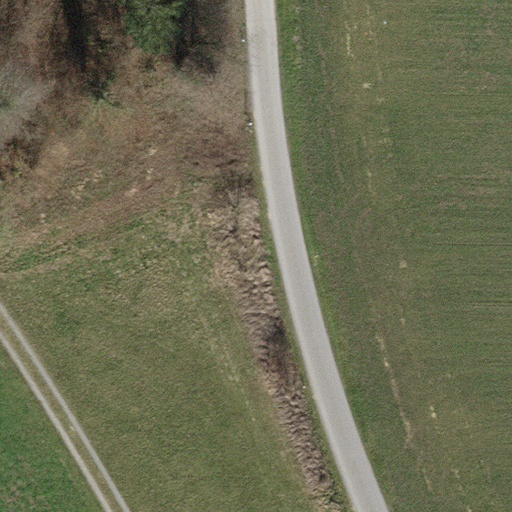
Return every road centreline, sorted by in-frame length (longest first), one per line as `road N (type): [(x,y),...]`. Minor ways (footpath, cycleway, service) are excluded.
road 1 (unclassified): [(367,511),(327,420),(280,218),(253,0)]
road 2 (track): [(112,511),(0,325)]
